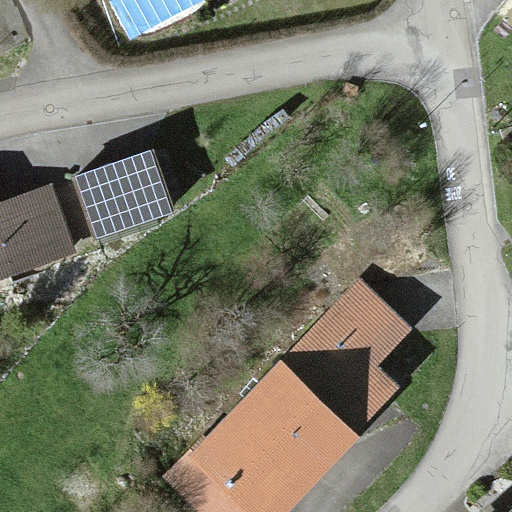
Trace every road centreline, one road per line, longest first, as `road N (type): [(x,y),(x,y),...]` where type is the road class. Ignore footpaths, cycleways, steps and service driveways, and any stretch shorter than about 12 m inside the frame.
road 1 (residential): [(436,50),(0,120)]
road 2 (residential): [(503,407),(436,50)]
road 3 (residential): [(404,511),(503,407)]
